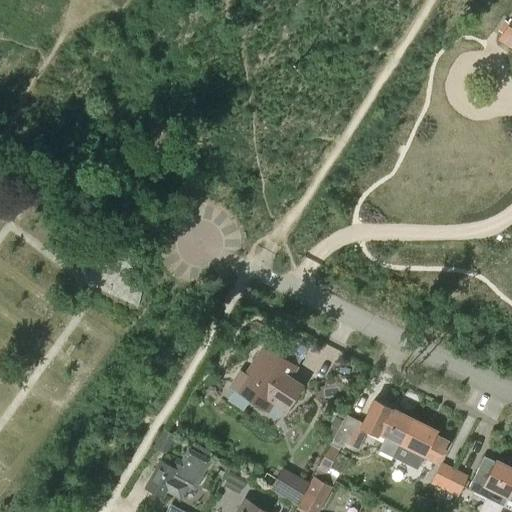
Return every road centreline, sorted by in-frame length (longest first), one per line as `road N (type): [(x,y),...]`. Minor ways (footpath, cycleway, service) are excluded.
road 1 (track): [(422,0),(247,269)]
road 2 (residential): [(511,386),(247,269)]
road 3 (track): [(102,511),(247,269)]
